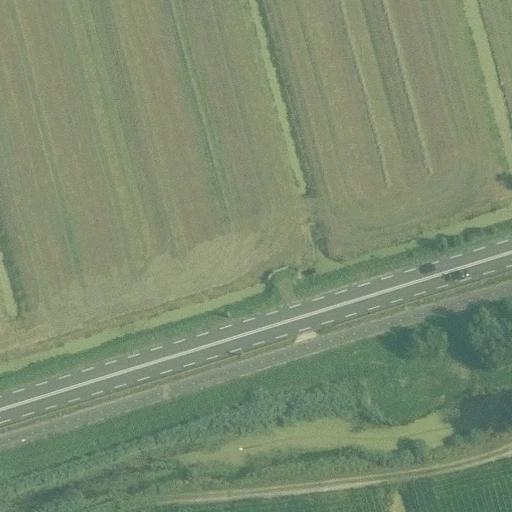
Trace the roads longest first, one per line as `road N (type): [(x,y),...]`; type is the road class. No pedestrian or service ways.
road 1 (primary): [(0,411),(511,253)]
road 2 (unclassified): [(0,444),(511,290)]
road 3 (track): [(174,0),(242,237),(281,271),(296,319)]
road 4 (track): [(127,511),(349,475)]
road 5 (track): [(511,450),(435,473),(349,475)]
